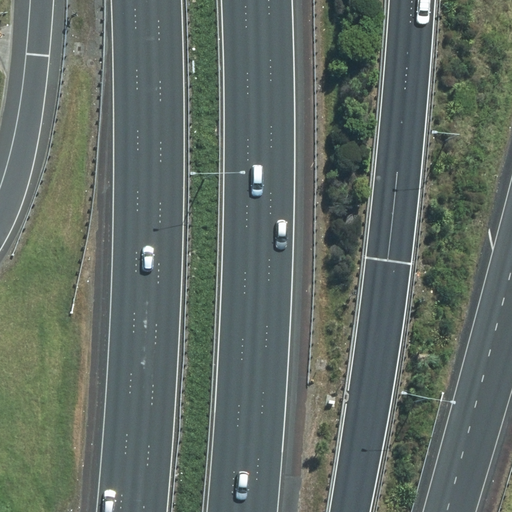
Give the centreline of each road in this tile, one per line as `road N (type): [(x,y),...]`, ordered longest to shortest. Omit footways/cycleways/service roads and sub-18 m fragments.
road 1 (motorway): [(409,0),(380,320),(348,511)]
road 2 (motorway): [(245,0),(250,235),(229,511)]
road 3 (motorway): [(141,511),(160,209),(157,0)]
road 4 (motorway): [(0,221),(26,139),(40,0)]
